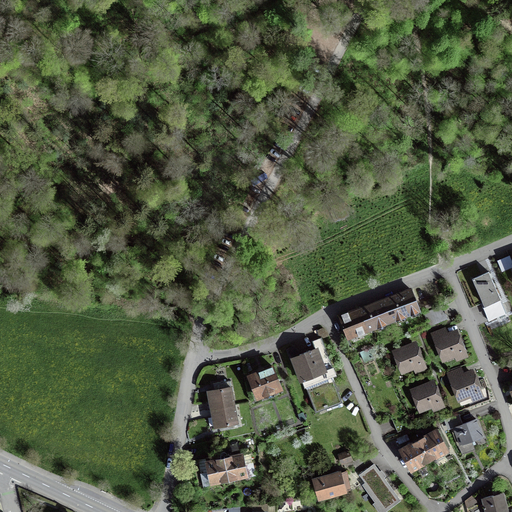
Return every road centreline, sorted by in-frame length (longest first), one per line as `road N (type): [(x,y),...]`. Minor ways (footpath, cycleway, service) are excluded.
road 1 (residential): [(324,314),(380,442),(435,511)]
road 2 (residential): [(510,458),(499,395),(446,267)]
road 3 (residential): [(165,511),(194,354)]
road 4 (residential): [(324,314),(278,341),(230,355),(194,354)]
road 5 (residential): [(446,267),(324,314)]
